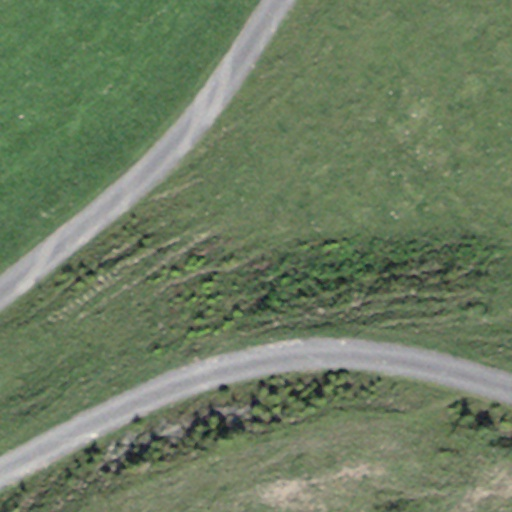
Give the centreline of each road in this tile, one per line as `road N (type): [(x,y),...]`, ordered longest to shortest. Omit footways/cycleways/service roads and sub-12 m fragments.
road 1 (track): [(0,469),(187,380),(285,355),(387,358),(511,389)]
road 2 (track): [(275,0),(193,122),(0,290)]
